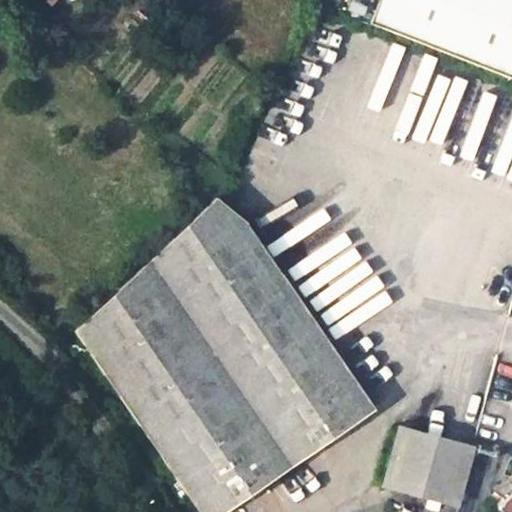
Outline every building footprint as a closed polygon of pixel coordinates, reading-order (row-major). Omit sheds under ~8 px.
[(511,0),(379,0),(372,22),(511,77),(511,0)] [(216,194),(74,327),(200,511),(214,511),(357,385),(251,224),(248,220),(216,194)] [(398,484),(381,479),(379,485),(452,504),(470,446),(397,426),(392,444),(408,450),(398,484)] [(408,450),(392,444),(381,479),(398,484),(408,450)] [(511,511),(511,490),(495,507),(499,511),(511,511)]
